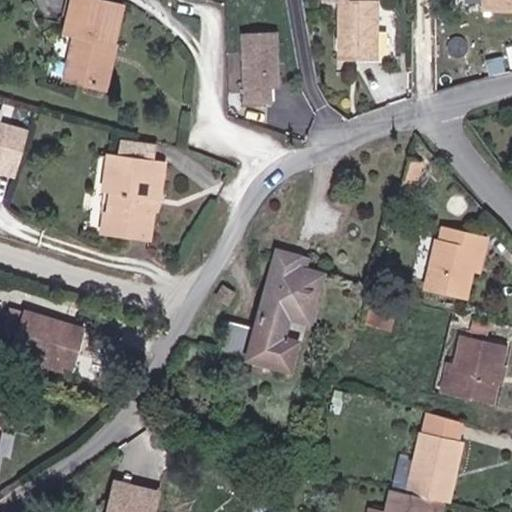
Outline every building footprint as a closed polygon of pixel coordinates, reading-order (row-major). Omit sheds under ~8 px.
[(69,0),(59,33),(73,37),(62,80),(96,90),(116,10),(77,0),(69,0)] [(313,0),(314,5),(331,5),(331,63),(372,63),(372,3),(357,4),(356,0),(313,0)] [(511,11),(511,0),(481,0),(482,11),(511,11)] [(275,106),(273,33),(239,34),(241,107),(275,106)] [(0,165),(10,131),(0,128),(0,165)] [(118,150),(139,153),(141,140),(121,137),(118,150)] [(156,163),(107,158),(104,191),(112,192),(110,213),(104,213),(103,232),(146,237),(150,195),(153,195),(156,163)] [(402,179),(415,182),(419,161),(408,159),(402,179)] [(413,192),(415,182),(402,179),(400,189),(413,192)] [(481,237),(441,227),(437,244),(434,243),(422,294),(462,303),(472,254),(479,256),(481,237)] [(255,321),(228,315),(220,344),(279,359),(292,362),(298,341),(281,337),(286,314),(310,319),(321,272),(297,267),(299,256),(274,249),(255,321)] [(226,304),(234,293),(222,284),(214,295),(226,304)] [(382,339),(390,312),(368,307),(362,327),(370,329),(368,336),(382,339)] [(65,370),(71,345),(84,348),(89,331),(29,313),(16,356),(65,370)] [(464,338),(457,370),(452,395),(489,404),(503,347),(464,338)] [(71,345),(65,370),(76,373),(84,348),(71,345)] [(440,392),(452,395),(457,370),(445,367),(440,392)] [(14,413),(0,410),(0,482),(14,413)] [(440,502),(443,503),(458,442),(415,431),(400,494),(428,499),(440,502)] [(111,511),(152,511),(156,499),(115,487),(109,511),(111,511)] [(424,511),(428,499),(400,494),(389,491),(384,511),(424,511)] [(437,511),(440,502),(428,499),(424,511),(437,511)]
